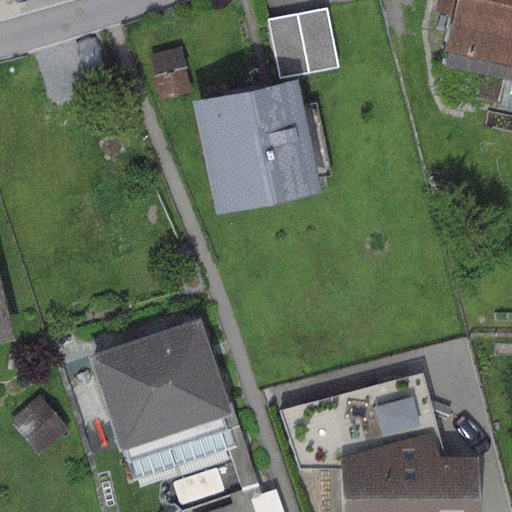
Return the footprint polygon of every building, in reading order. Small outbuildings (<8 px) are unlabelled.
[(511,0),(447,0),(437,48),(442,50),(438,65),(511,81),(511,0)] [(325,7),(264,19),(276,78),(337,66),(325,7)] [(179,48),(149,54),(158,99),(188,93),(179,48)] [(292,77),(188,98),(211,211),(318,189),(315,176),(329,173),(314,104),(298,107),(292,77)] [(0,344),(14,341),(0,285),(0,344)] [(195,318),(83,355),(115,451),(121,448),(126,462),(223,430),(218,417),(226,414),(195,318)] [(294,470),(335,468),(334,511),(472,511),(471,455),(442,456),(418,373),(276,410),(294,470)] [(66,430),(37,397),(8,424),(37,456),(66,430)] [(218,417),(223,430),(241,489),(227,493),(231,506),(252,499),(258,497),(232,412),(226,414),(218,417)] [(231,506),(211,511),(255,511),(252,499),(231,506)]
